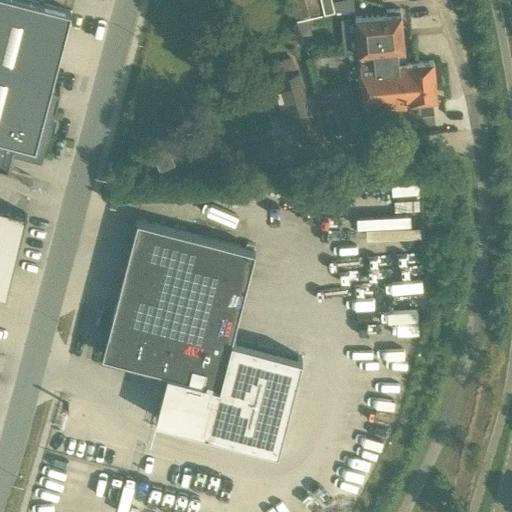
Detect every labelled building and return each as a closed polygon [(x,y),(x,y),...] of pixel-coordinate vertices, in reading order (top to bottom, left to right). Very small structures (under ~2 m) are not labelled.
[(51,86),(71,10),(31,0),(0,0),(0,138),(15,142),(13,150),(41,157),(59,88),(51,86)] [(291,0),(296,20),(322,14),(318,0),(291,0)] [(320,0),(324,13),(334,11),(332,0),(331,0),(320,0)] [(334,11),(354,9),(353,0),(333,0),(332,0),(334,11)] [(382,15),(382,14),(354,16),(357,43),(361,86),(403,82),(401,62),(404,62),(400,9),(387,10),(388,14),(382,15)] [(205,62),(228,47),(212,23),(189,38),(205,62)] [(294,74),(289,57),(264,65),(269,81),(263,83),(268,98),(274,97),(282,124),(311,115),(308,103),(312,102),(314,108),(319,106),(315,93),(306,96),(299,72),(294,74)] [(403,82),(361,86),(363,108),(364,108),(406,105),(405,101),(418,100),(432,99),(436,98),(432,60),(404,63),(404,62),(401,62),(403,82)] [(243,163),(278,159),(271,136),(239,146),(243,163)] [(16,254),(26,213),(0,206),(0,251),(1,250),(16,254)] [(137,218),(102,353),(166,370),(154,416),(276,448),(300,356),(231,338),(255,249),(137,218)]
